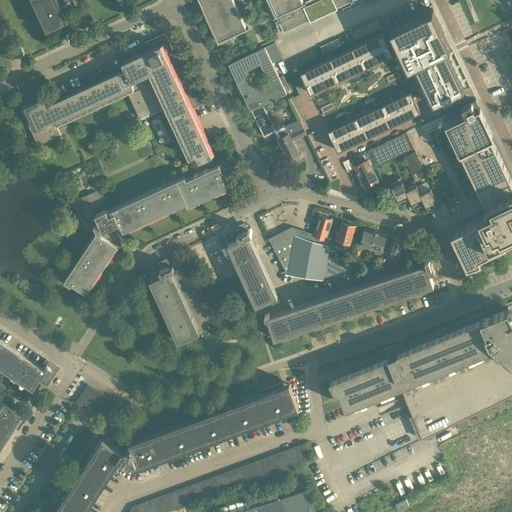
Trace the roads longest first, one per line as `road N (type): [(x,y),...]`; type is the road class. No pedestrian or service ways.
road 1 (residential): [(105,511),(132,493),(304,430),(317,415),(309,356),(469,299)]
road 2 (residential): [(0,478),(73,361),(0,315)]
road 3 (residential): [(268,199),(180,3)]
road 4 (unclassified): [(511,152),(440,0)]
road 5 (residential): [(290,301),(404,264),(410,223)]
road 6 (residential): [(410,223),(287,190),(268,199)]
